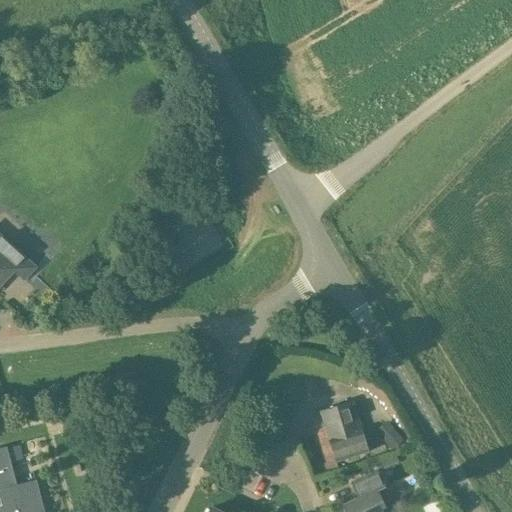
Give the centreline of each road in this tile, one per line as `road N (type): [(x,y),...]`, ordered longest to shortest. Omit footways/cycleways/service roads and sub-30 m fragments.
road 1 (residential): [(473,511),(333,267)]
road 2 (unclassified): [(298,206),(511,48)]
road 3 (unclassified): [(261,318),(0,346)]
road 4 (unclassified): [(298,206),(180,0)]
road 5 (residential): [(160,511),(261,318)]
